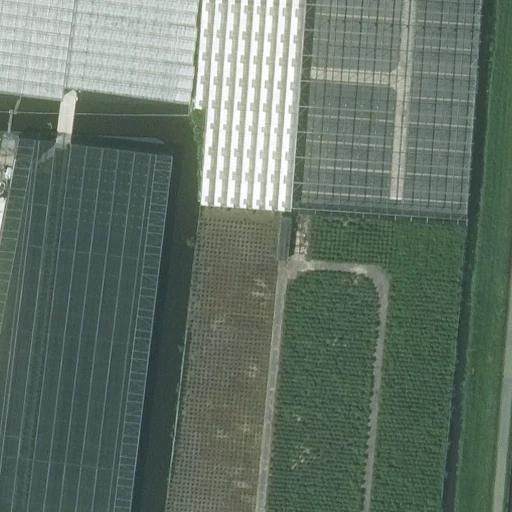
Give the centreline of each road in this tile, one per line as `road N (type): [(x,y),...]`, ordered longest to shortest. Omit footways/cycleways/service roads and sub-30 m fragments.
road 1 (track): [(259,511),(283,266),(382,276),(364,511)]
road 2 (unclassified): [(493,511),(511,304)]
